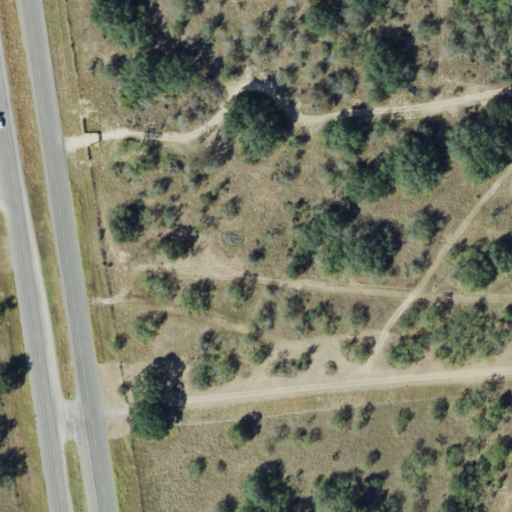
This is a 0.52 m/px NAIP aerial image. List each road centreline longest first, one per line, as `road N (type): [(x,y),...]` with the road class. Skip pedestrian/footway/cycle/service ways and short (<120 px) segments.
road 1 (primary): [(105,511),(28,0)]
road 2 (primary): [(0,83),(64,511)]
